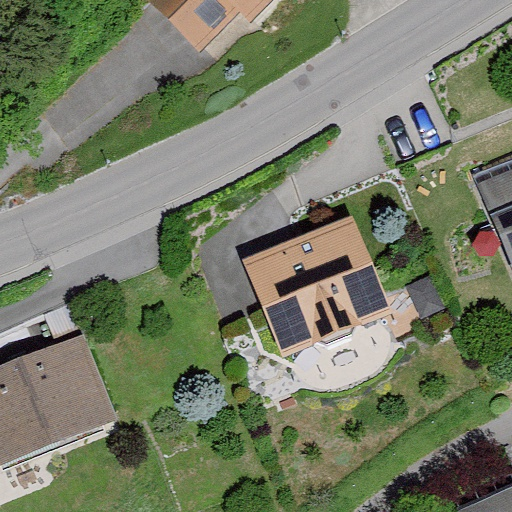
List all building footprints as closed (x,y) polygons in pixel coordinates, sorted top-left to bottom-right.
[(147,0),(201,53),(240,13),(250,24),(273,0),(147,0)] [(511,161),(473,178),(511,270),(511,161)] [(356,219),(244,261),(281,359),(393,317),(356,219)] [(84,335),(0,368),(0,470),(120,422),(84,335)] [(511,511),(511,482),(463,503),(466,511),(511,511)]
